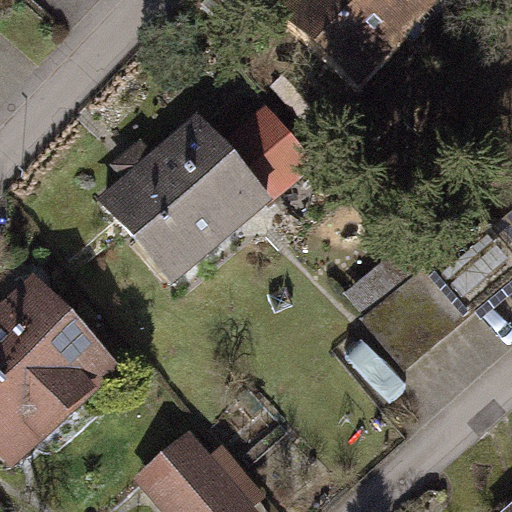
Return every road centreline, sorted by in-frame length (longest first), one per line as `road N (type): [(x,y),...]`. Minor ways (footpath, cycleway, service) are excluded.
road 1 (residential): [(0,170),(155,0)]
road 2 (residential): [(369,511),(511,390)]
